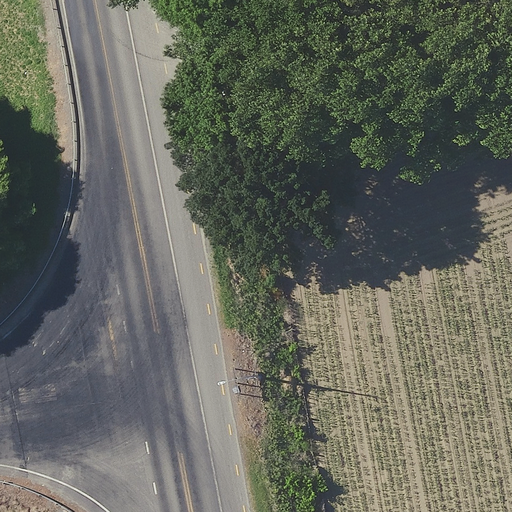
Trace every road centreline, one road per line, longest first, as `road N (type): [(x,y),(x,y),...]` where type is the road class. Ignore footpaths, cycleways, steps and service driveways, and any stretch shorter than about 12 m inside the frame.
road 1 (trunk): [(98,0),(169,389)]
road 2 (unclassified): [(169,389),(0,414)]
road 3 (trunk): [(169,389),(192,511)]
